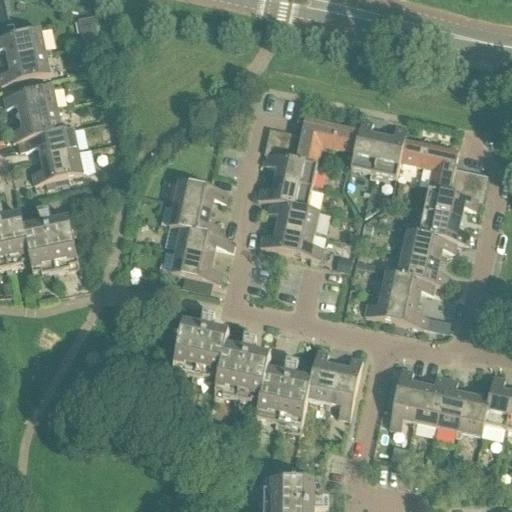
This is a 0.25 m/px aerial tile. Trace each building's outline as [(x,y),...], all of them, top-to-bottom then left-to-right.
[(0,3),(0,31),(11,29),(5,2),(0,3)] [(0,55),(6,54),(9,65),(51,56),(51,54),(45,55),(41,34),(10,41),(0,43),(0,55)] [(96,38),(82,41),(83,49),(97,46),(96,38)] [(99,49),(83,51),(84,63),(102,61),(99,49)] [(51,56),(9,65),(11,76),(0,78),(0,80),(2,90),(51,80),(46,60),(52,59),(51,56)] [(18,111),(21,123),(63,114),(63,111),(57,112),(53,92),(5,102),(7,114),(18,111)] [(12,136),(14,148),(26,145),(63,137),(62,136),(58,117),(64,116),(63,114),(21,123),(23,134),(12,136)] [(375,119),(363,117),(359,136),(360,136),(355,158),(354,157),(351,174),(371,178),(370,183),(373,184),(382,142),(371,139),(375,119)] [(359,136),(305,124),(303,134),(302,140),(296,166),(317,171),(322,150),(354,157),(355,158),(360,136),(359,136)] [(382,142),(373,184),(375,184),(376,179),(397,183),(400,167),(404,146),(405,146),(407,135),(396,132),(393,144),(382,142)] [(270,133),(267,147),(278,149),(281,136),(270,133)] [(63,137),(26,145),(28,156),(40,153),(42,165),(84,156),(84,153),(78,154),(74,134),(62,136),(63,137)] [(281,136),(278,149),(276,161),(286,163),(292,138),(281,136)] [(286,163),(296,166),(302,140),(292,138),(286,163)] [(459,158),(405,146),(404,146),(400,167),(433,174),(429,194),(443,198),(450,199),(456,173),(457,169),(459,158)] [(33,178),(35,190),(56,186),(70,183),(84,180),(79,159),(85,158),(84,156),(42,165),(44,176),(33,178)] [(276,161),(269,160),(266,171),(278,173),(275,184),(318,194),(318,191),(313,190),(317,171),(296,166),(286,163),(276,161)] [(121,172),(110,171),(109,186),(118,186),(120,186),(121,172)] [(456,173),(450,199),(460,201),(466,176),(456,173)] [(460,201),(470,203),(476,178),(466,176),(460,201)] [(487,181),(476,178),(470,203),(478,205),(477,206),(482,207),(487,181)] [(70,183),(56,186),(57,192),(72,189),(70,183)] [(271,207),(308,215),(308,214),(312,195),(317,196),(318,194),(275,184),(273,196),(261,193),(259,205),(271,207)] [(170,206),(169,208),(211,217),(214,206),(225,208),(228,197),(179,186),(175,207),(170,206)] [(419,216),(461,225),(464,214),(475,216),(477,206),(478,205),(470,203),(460,201),(450,199),(443,198),(429,194),(425,214),(419,213),(419,216)] [(271,207),(268,218),(280,220),(277,231),(314,239),(314,240),(320,241),(320,238),(315,237),(319,217),(308,214),(308,215),(271,207)] [(211,217),(169,208),(169,210),(174,212),(169,232),(181,235),(181,234),(218,242),(218,241),(220,231),(209,228),(211,217)] [(0,275),(7,274),(8,279),(13,278),(12,273),(31,269),(24,233),(22,219),(5,223),(2,209),(0,209),(0,275)] [(40,229),(24,233),(31,269),(34,282),(54,278),(55,283),(60,282),(59,277),(80,273),(69,224),(52,227),(49,213),(38,216),(40,229)] [(461,225),(419,216),(418,218),(424,219),(420,238),(419,239),(456,247),(456,248),(468,250),(470,239),(459,236),(461,225)] [(380,222),(378,230),(389,232),(391,224),(380,222)] [(363,238),(371,240),(374,230),(365,228),(363,238)] [(314,239),(277,231),(275,243),(263,240),(261,252),(321,265),(323,253),(312,251),(314,240),(314,239)] [(172,253),(171,255),(213,264),(216,253),(227,256),(230,244),(218,241),(218,242),(181,234),(181,235),(177,254),(172,253)] [(398,255),(397,258),(440,267),(442,256),(454,258),(456,248),(456,247),(419,239),(420,238),(408,236),(403,256),(398,255)] [(213,264),(171,255),(170,258),(176,259),(171,279),(220,290),(222,278),(211,275),(213,264)] [(440,267),(397,258),(397,260),(402,261),(398,281),(435,289),(447,292),(449,280),(437,278),(440,267)] [(344,276),(351,277),(353,266),(341,263),(338,275),(344,276)] [(377,276),(378,271),(357,266),(356,272),(377,276)] [(376,300),(381,301),(418,309),(421,298),(432,300),(435,289),(398,281),(386,278),(382,298),(377,297),(376,300)] [(295,303),(295,319),(332,320),(332,300),(339,300),(339,283),(309,282),(308,303),(295,303)] [(3,290),(5,298),(6,301),(12,299),(12,297),(10,289),(3,290)] [(381,301),(379,312),(368,309),(365,321),(425,334),(427,323),(416,320),(418,309),(381,301)] [(198,382),(217,386),(226,350),(229,337),(212,333),(215,319),(204,317),(201,330),(184,327),(173,376),(193,381),(192,386),(197,387),(198,382)] [(242,354),(226,350),(217,386),(214,400),(235,404),(233,409),(238,410),(240,405),(259,409),(268,373),(271,360),(254,356),(257,342),(245,340),(242,354)] [(307,404),(308,404),(327,409),(326,414),(329,414),(330,409),(329,409),(338,372),(326,370),(329,358),(317,356),(311,383),(312,383),(307,404)] [(284,377),(268,373),(259,409),(256,423),(276,427),(275,432),(280,433),(281,428),(302,433),(308,404),(307,404),(312,383),(311,383),(295,379),(298,366),(287,363),(284,377)] [(338,372),(329,409),(330,409),(340,412),(338,423),(350,425),(363,365),(351,363),(349,374),(338,372)] [(413,433),(422,391),(411,388),(414,377),(402,374),(389,434),(401,436),(403,425),(414,427),(413,433)] [(422,391),(413,433),(416,433),(417,428),(437,432),(447,384),(436,381),(434,393),(422,391)] [(484,430),(485,430),(504,435),(503,440),(505,440),(511,407),(511,397),(503,396),(505,384),(494,381),(491,393),(492,393),(484,430)] [(447,384),(437,432),(457,437),(456,442),(458,442),(467,400),(456,398),(458,386),(447,384)] [(467,400),(458,442),(461,443),(462,438),(482,442),(485,430),(484,430),(492,393),(491,393),(481,391),(478,402),(467,400)] [(297,463),(295,471),(306,474),(308,466),(297,463)] [(263,511),(328,511),(329,504),(315,504),(315,486),(264,486),(264,507),(259,507),(258,509),(258,511),(264,511),(263,511)]
